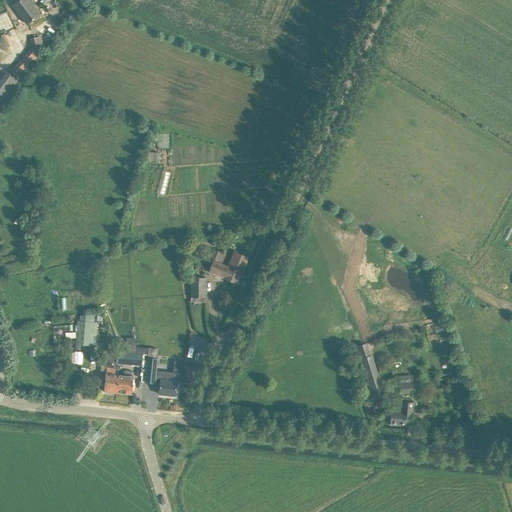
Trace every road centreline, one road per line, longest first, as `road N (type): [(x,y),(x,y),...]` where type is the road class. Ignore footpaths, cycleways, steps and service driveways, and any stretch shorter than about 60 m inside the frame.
road 1 (unclassified): [(199,422),(386,0)]
road 2 (unclassified): [(511,456),(199,422)]
road 3 (unclassified): [(146,416),(0,401)]
